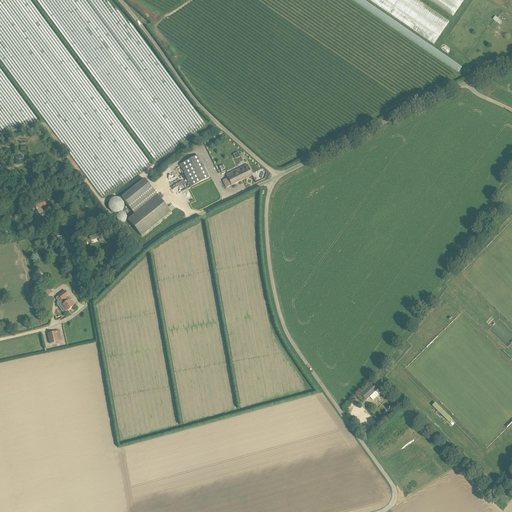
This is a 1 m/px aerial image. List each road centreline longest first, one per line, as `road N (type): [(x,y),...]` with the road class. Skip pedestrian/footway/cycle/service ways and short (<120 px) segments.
road 1 (unclassified): [(380,511),(394,502),(392,484),(281,320),(266,231),(274,177)]
road 2 (unclassified): [(49,329),(86,309),(164,232),(274,177)]
road 3 (unclassified): [(274,177),(205,114),(116,0)]
road 4 (unclassified): [(274,177),(468,81)]
